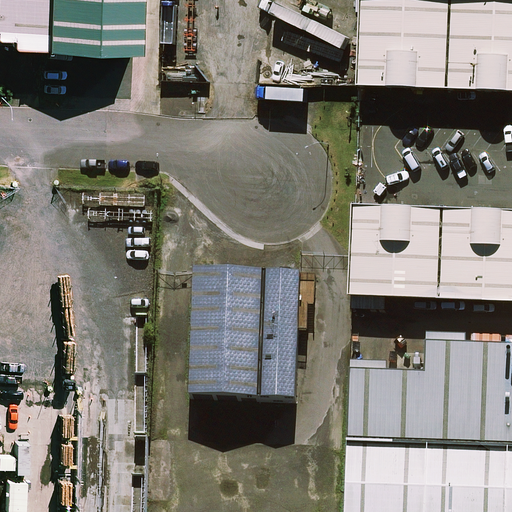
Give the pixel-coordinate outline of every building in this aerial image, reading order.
[(130,0),(0,0),(0,42),(129,47),(130,0)] [(511,2),(453,0),(363,0),(360,87),(362,87),(511,92),(511,2)] [(55,186),(6,184),(1,298),(0,297),(0,346),(15,347),(16,322),(50,324),(55,186)] [(511,210),(356,205),(354,258),(352,296),(355,296),(354,309),(385,310),(386,297),(511,301),(511,210)] [(111,228),(65,226),(61,317),(108,319),(111,228)] [(302,277),(194,273),(189,399),(297,403),(302,277)] [(350,366),(347,444),(511,450),(511,350),(464,348),(465,341),(425,339),(424,379),(418,378),(418,372),(396,371),(396,378),(386,377),(387,368),(350,366)] [(0,434),(0,511),(25,511),(27,467),(1,465),(2,434),(0,434)] [(144,511),(145,499),(146,464),(147,445),(147,440),(100,438),(97,511),(144,511)] [(511,511),(511,450),(347,444),(344,511),(511,511)]
